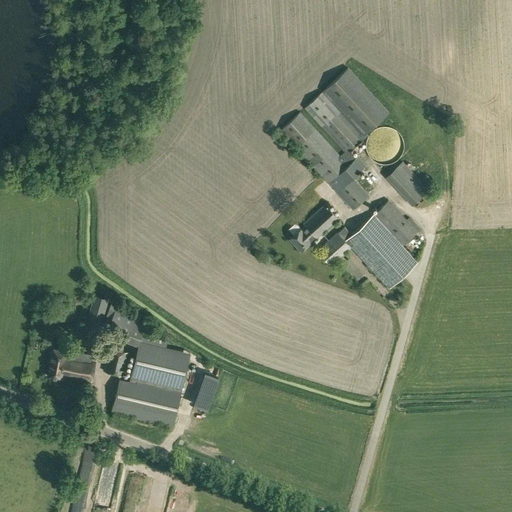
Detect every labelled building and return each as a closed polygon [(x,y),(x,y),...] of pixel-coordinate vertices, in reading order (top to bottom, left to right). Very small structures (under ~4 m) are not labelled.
[(280,129),(353,209),(368,194),(377,186),(373,181),(369,184),(358,172),(366,165),(357,155),(356,156),(348,148),(388,111),(348,66),(305,106),(345,150),(340,155),(300,111),(280,129)] [(366,145),(366,146),(366,148),(367,150),(367,151),(368,153),(369,154),(370,156),(371,157),(372,158),(373,159),(374,160),(376,161),(377,162),(379,162),(380,163),(382,163),(383,163),(385,163),(387,163),(388,163),(390,163),(392,162),(393,162),(394,161),(396,160),(397,159),(398,158),(399,157),(400,155),(401,154),(402,152),(403,151),(403,149),(404,148),(404,146),(404,144),(404,143),(404,141),(403,140),(403,138),(402,136),(401,135),(400,134),(399,132),(398,131),(397,130),(396,129),(394,128),(393,127),(391,127),(390,126),(388,126),(386,126),(385,126),(383,126),(381,126),(380,126),(378,127),(377,127),(375,128),(374,129),(373,130),(371,131),(370,132),(369,134),(368,135),(368,137),(367,138),(367,140),(366,141),(366,143),(366,145)] [(385,176),(411,205),(429,189),(402,160),(385,176)] [(417,231),(388,199),(352,233),(345,239),(387,285),(415,260),(402,245),(417,231)] [(289,238),(300,250),(312,239),(311,239),(314,236),(316,237),(338,217),(325,203),(303,223),(304,225),(301,227),(289,238)] [(345,239),(352,233),(344,225),(338,231),(337,231),(325,243),(326,244),(319,251),(330,263),(337,256),(338,258),(351,246),(345,239)] [(83,330),(98,335),(108,298),(93,293),(83,330)] [(138,344),(139,339),(146,320),(121,311),(123,308),(111,303),(101,329),(107,331),(106,332),(138,344)] [(58,316),(73,319),(75,309),(59,306),(58,316)] [(142,340),(139,339),(138,344),(130,378),(181,390),(190,351),(165,345),(168,335),(145,329),(142,340)] [(103,370),(124,375),(130,352),(108,346),(103,370)] [(60,377),(91,382),(96,355),(65,350),(65,349),(53,347),(48,375),(60,377)] [(218,377),(205,372),(193,403),(206,408),(207,408),(218,377)] [(181,390),(130,378),(129,380),(119,378),(111,412),(173,426),(181,390)] [(137,493),(130,511),(139,511),(144,496),(137,493)] [(157,493),(155,506),(162,508),(164,494),(157,493)]
